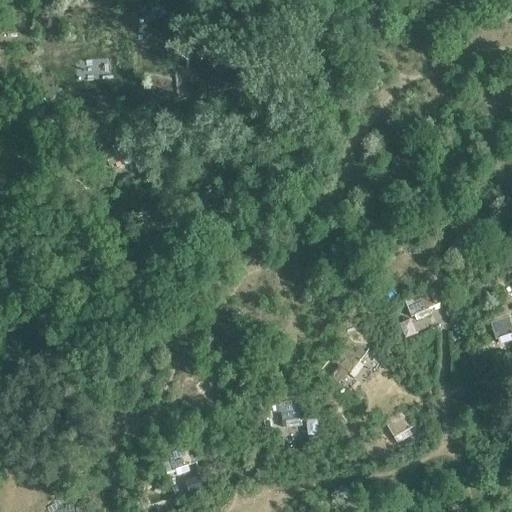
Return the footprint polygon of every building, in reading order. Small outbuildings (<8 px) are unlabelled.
[(234,153),(251,145),(242,128),(226,135),(234,153)] [(117,163),(135,154),(127,138),(110,146),(117,163)] [(424,311),(436,306),(428,290),(404,301),(411,317),(414,316),(417,322),(427,317),(424,311)] [(511,334),(511,326),(508,317),(483,326),(486,334),(493,331),(496,340),(498,340),(500,344),(501,346),(511,342),(511,337),(511,335),(511,334)] [(349,349),(337,364),(350,374),(362,359),(349,349)] [(282,422),(305,420),(302,398),(279,400),(282,422)] [(386,424),(394,439),(397,437),(399,442),(400,441),(401,442),(410,437),(407,431),(416,425),(408,411),(386,424)] [(172,470),(192,464),(186,446),(165,452),(172,470)] [(45,511),(81,511),(55,496),(45,511)]
